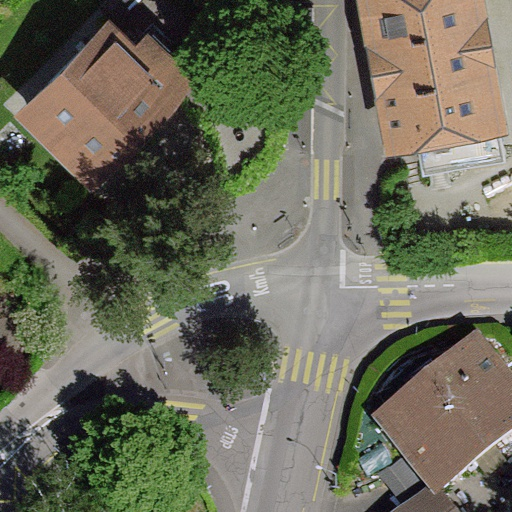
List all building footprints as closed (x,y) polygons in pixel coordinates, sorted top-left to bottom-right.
[(502,120),(483,12),(475,0),(370,0),(395,136),(420,133),(502,120)] [(111,23),(29,105),(91,168),(161,98),(170,107),(183,94),(193,84),(184,75),(140,32),(130,40),(111,23)] [(216,41),(184,75),(193,84),(183,94),(215,127),(231,180),(240,186),(272,154),(282,109),(216,41)] [(508,154),(502,120),(420,133),(426,168),(508,154)] [(511,389),(477,347),(381,425),(403,451),(436,492),(440,496),(511,436),(511,389)] [(436,492),(410,511),(452,511),(440,496),(436,492)]
